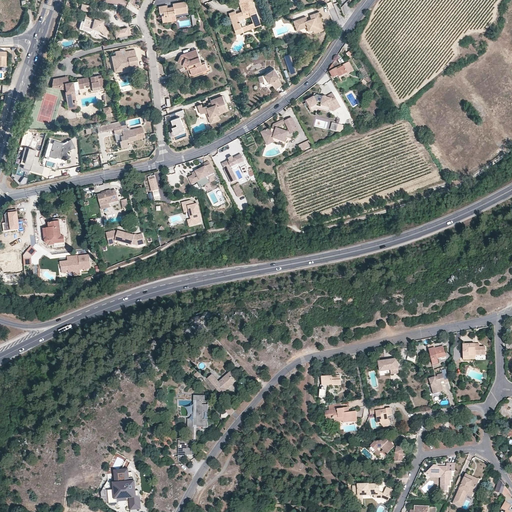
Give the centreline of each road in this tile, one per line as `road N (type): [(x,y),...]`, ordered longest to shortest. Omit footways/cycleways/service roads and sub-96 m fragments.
road 1 (residential): [(180,511),(234,427),(298,360),(498,316)]
road 2 (primary): [(233,274),(370,247),(511,189)]
road 3 (residential): [(371,0),(311,81),(224,140),(166,163)]
road 4 (primary): [(0,358),(99,310),(233,274)]
road 5 (track): [(511,147),(444,190),(351,222),(302,232),(289,227)]
road 6 (primary): [(233,274),(170,281),(48,324),(0,319)]
road 7 (residential): [(166,163),(141,20),(148,0)]
road 8 (residential): [(166,163),(18,195)]
road 9 (secondary): [(0,169),(41,42)]
